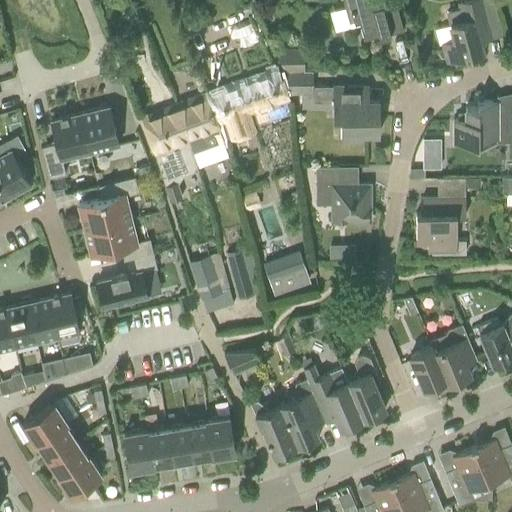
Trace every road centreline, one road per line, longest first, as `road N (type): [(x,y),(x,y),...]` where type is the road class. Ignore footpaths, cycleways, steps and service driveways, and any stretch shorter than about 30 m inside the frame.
road 1 (residential): [(413,427),(383,343),(380,298),(413,129),(427,94),(452,80),(511,77)]
road 2 (residential): [(282,492),(196,312)]
road 3 (residential): [(282,492),(413,427)]
